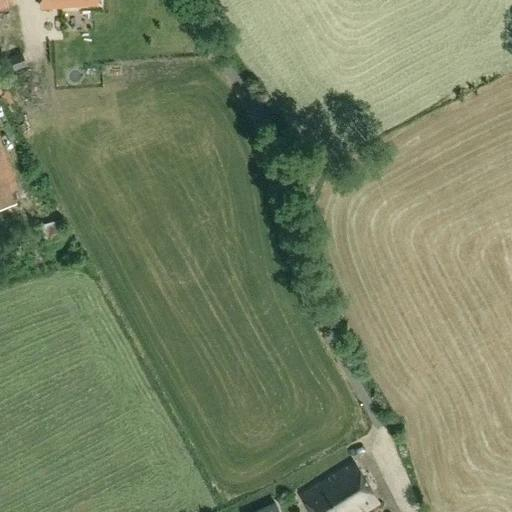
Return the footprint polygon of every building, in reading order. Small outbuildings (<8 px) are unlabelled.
[(41,0),(42,8),(97,7),(97,0),(41,0)] [(0,207),(17,203),(0,142),(0,207)] [(35,219),(38,239),(59,235),(56,215),(35,219)] [(354,462),(301,494),(311,511),(361,511),(378,502),(354,462)] [(276,511),(272,502),(252,511),(276,511)]
